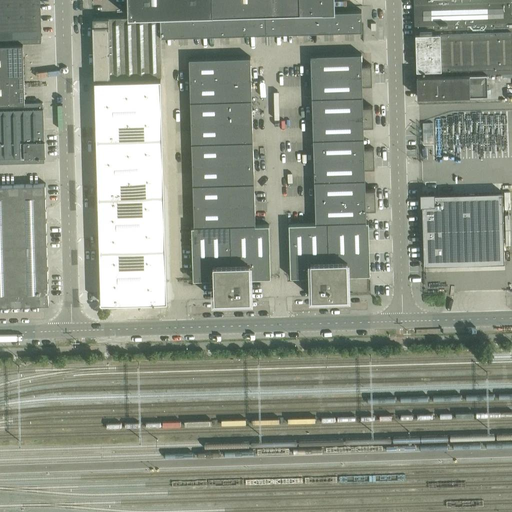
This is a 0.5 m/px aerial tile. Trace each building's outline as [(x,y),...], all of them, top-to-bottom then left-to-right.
[(0,0),(0,44),(23,44),(41,43),(41,36),(40,0),(0,0)] [(127,0),(128,17),(213,14),(212,0),(127,0)] [(212,0),(213,14),(335,11),(334,0),(212,0)] [(511,0),(414,0),(416,29),(511,26),(511,0)] [(362,31),(362,24),(361,10),(160,16),(160,37),(362,31)] [(162,76),(160,37),(160,16),(128,17),(93,18),(93,26),(95,78),(162,76)] [(511,26),(416,29),(417,76),(487,74),(511,73),(511,26)] [(23,44),(0,44),(0,104),(25,103),(23,44)] [(364,148),(364,138),(364,127),(373,127),(373,107),(363,107),(362,85),(372,85),(372,65),(362,65),(362,54),(311,55),(316,223),(289,224),(291,277),(311,276),(312,297),(348,296),(348,275),(370,275),(369,222),(367,222),(366,210),(376,210),(375,190),(365,190),(365,168),(375,168),(374,148),(364,148)] [(254,225),(252,141),(252,99),(251,57),(189,59),(192,226),(190,226),(191,280),(214,279),(214,300),(225,300),(251,299),(250,278),(271,278),(269,225),(254,225)] [(487,74),(417,76),(418,97),(487,95),(487,74)] [(161,79),(95,81),(95,98),(96,139),(162,137),(161,79)] [(43,103),(25,103),(0,104),(0,164),(45,163),(44,157),(45,157),(44,109),(43,109),(43,103)] [(162,137),(96,139),(97,147),(97,162),(98,192),(98,197),(164,195),(162,137)] [(0,306),(49,305),(49,304),(46,184),(0,184),(0,306)] [(433,194),(422,194),(422,206),(422,207),(424,265),(505,263),(503,192),(435,194),(433,194)] [(164,195),(98,197),(98,203),(99,234),(100,248),(100,250),(165,248),(164,195)] [(165,248),(100,250),(100,258),(100,272),(101,282),(101,294),(101,303),(109,303),(166,301),(167,301),(165,248)]
